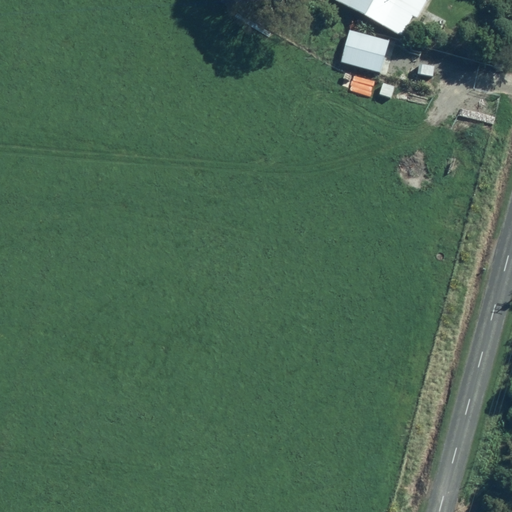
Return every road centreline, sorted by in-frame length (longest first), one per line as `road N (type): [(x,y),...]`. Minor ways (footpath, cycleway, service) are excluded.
road 1 (residential): [(494,301),(0,255)]
road 2 (residential): [(438,511),(494,301)]
